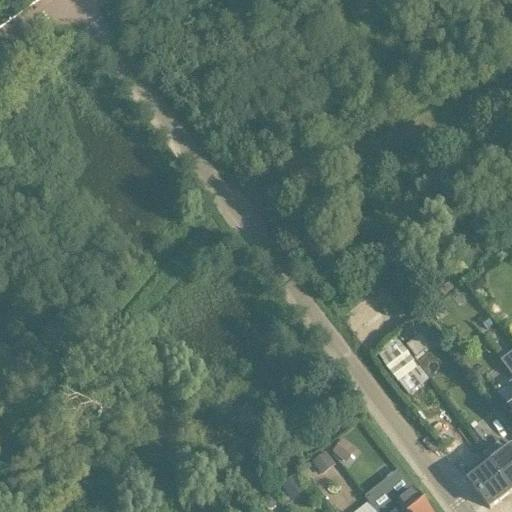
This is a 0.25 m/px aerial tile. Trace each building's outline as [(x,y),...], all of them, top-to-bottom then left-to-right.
[(433,318),(437,324),(443,319),(439,313),(433,318)] [(406,349),(415,361),(429,349),(420,338),(406,349)] [(408,397),(428,381),(398,342),(378,357),(408,397)] [(345,466),(356,454),(343,443),(332,455),(345,466)] [(484,464),(509,496),(511,493),(511,453),(506,447),(484,464)] [(324,473),(333,466),(325,455),(316,462),(324,473)] [(489,511),(509,496),(484,464),(465,480),(489,511)] [(305,491),(295,478),(281,489),(291,502),(305,491)] [(387,511),(428,511),(413,492),(387,511)] [(275,508),(276,503),(273,498),(267,497),(263,501),(262,506),(265,511),(271,511),(275,508)]
